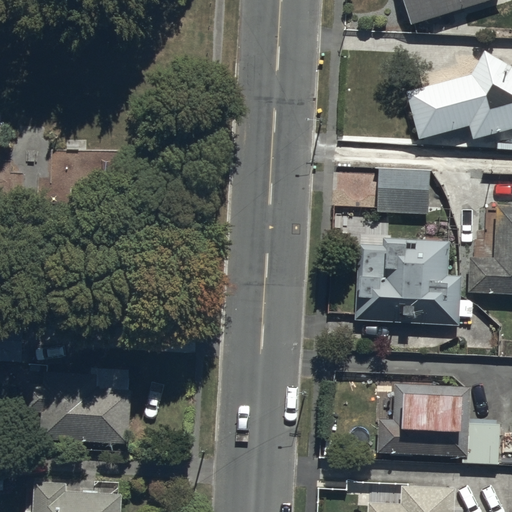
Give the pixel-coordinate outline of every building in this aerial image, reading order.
[(403,0),(410,22),(487,0),(403,0)] [(470,74),(405,88),(418,136),(468,122),(472,137),(511,125),(511,65),(485,48),(470,74)] [(426,212),(428,169),(375,166),(373,210),(426,212)] [(511,291),(511,203),(496,203),(494,256),(468,255),(467,289),(511,291)] [(446,272),(447,239),(383,237),(383,241),(360,240),(359,270),(354,270),(352,321),(459,325),(461,273),(446,272)] [(81,348),(195,352),(196,329),(41,323),(40,361),(80,362),(81,348)] [(0,359),(23,361),(25,327),(0,325),(0,359)] [(129,439),(131,387),(129,387),(130,367),(93,366),(93,371),(51,370),(51,363),(30,362),(28,413),(43,414),(42,435),(129,439)] [(498,462),(499,422),(468,422),(470,383),(393,381),(392,415),(377,415),(376,452),(463,455),(463,461),(498,462)] [(25,511),(122,511),(123,491),(97,491),(97,480),(26,479),(25,511)] [(452,511),(454,487),(398,484),(397,503),(368,502),(367,511),(452,511)]
